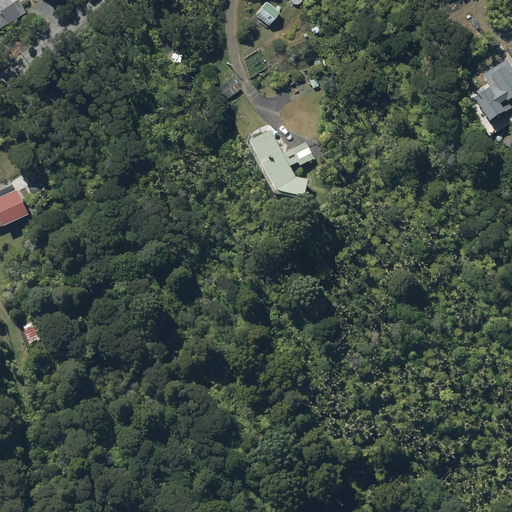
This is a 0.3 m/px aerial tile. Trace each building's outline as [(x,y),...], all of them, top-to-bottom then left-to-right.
[(0,0),(0,29),(25,13),(16,0),(0,0)] [(256,16),(269,27),(280,13),(267,3),(256,16)] [(171,62),(181,63),(182,55),(172,54),(171,62)] [(215,91),(224,102),(241,90),(232,78),(215,91)] [(477,102),(492,126),(511,113),(511,106),(499,86),(490,92),(490,93),(488,95),(486,91),(479,96),(481,100),(477,102)] [(296,204),(307,206),(309,197),(305,197),(309,180),(297,177),(290,166),(299,162),(300,165),(314,158),(305,141),(283,153),(271,129),(250,141),(277,189),(298,195),(296,204)] [(9,180),(20,200),(21,203),(43,191),(31,168),(9,180)] [(22,326),(29,345),(44,339),(37,320),(22,326)]
